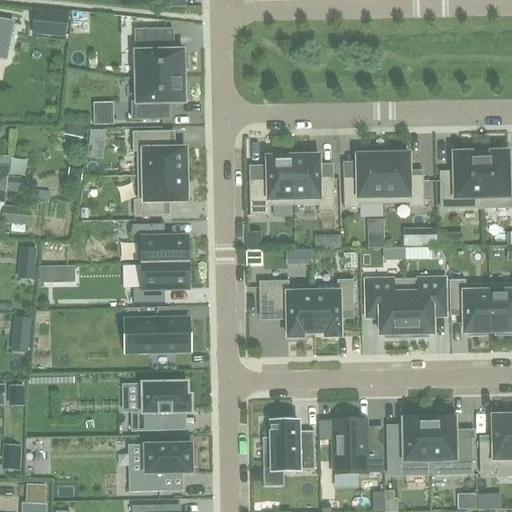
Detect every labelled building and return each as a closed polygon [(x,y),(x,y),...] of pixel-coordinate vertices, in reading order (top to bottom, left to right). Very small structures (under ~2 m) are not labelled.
[(64,35),(65,16),(54,14),(52,33),(64,35)] [(0,54),(2,55),(4,42),(10,43),(14,22),(0,19),(0,54)] [(183,77),(183,70),(187,70),(187,53),(183,53),(183,51),(165,52),(164,30),(134,30),(136,78),(183,77)] [(188,101),(188,84),(184,85),(183,77),(136,78),(136,103),(131,103),(132,120),(162,120),(161,104),(184,103),(184,101),(188,101)] [(94,115),(94,126),(114,125),(114,114),(94,115)] [(84,133),(85,124),(85,120),(67,118),(66,123),(65,131),(84,133)] [(169,132),(132,132),(132,152),(136,152),(137,176),(186,175),(185,149),(174,149),(169,149),(169,132)] [(383,204),(382,151),(365,152),(365,156),(356,156),(357,177),(343,178),(344,209),(359,209),(359,205),(383,204)] [(400,151),(382,151),(383,204),(408,203),(408,207),(423,207),(423,203),(423,184),(423,176),(409,176),(409,155),(400,155),(400,151)] [(480,156),(482,209),(511,207),(511,178),(508,178),(507,153),(491,153),(491,156),(480,156)] [(440,180),(441,210),(482,209),(480,156),(470,156),(470,154),(453,154),(454,180),(440,180)] [(0,204),(3,205),(4,191),(19,193),(20,178),(6,177),(8,158),(0,157),(0,204)] [(253,180),(253,211),(269,211),(268,203),(293,202),(292,157),(266,158),(267,179),(253,180)] [(318,201),(318,209),(337,209),(337,178),(319,178),(319,157),(292,157),(293,202),(318,201)] [(82,181),(83,170),(69,169),(68,180),(82,181)] [(137,200),(133,201),(134,216),(165,216),(164,202),(169,202),(186,202),(186,175),(137,176),(137,200)] [(17,226),(29,226),(31,209),(0,205),(0,224),(0,225),(0,224),(17,226)] [(164,225),(131,226),(132,240),(141,240),(141,264),(188,264),(187,238),(164,238),(164,225)] [(435,231),(420,231),(420,247),(436,247),(435,231)] [(37,260),(37,249),(20,248),(20,259),(37,260)] [(260,252),(246,252),(246,266),(261,266),(260,252)] [(142,289),(133,290),(133,304),(164,303),(164,290),(188,289),(188,264),(141,264),(142,289)] [(40,283),(75,283),(75,266),(40,267),(40,283)] [(445,317),(444,279),(404,280),(405,335),(410,335),(410,339),(427,338),(427,334),(432,334),(431,317),(445,317)] [(337,285),(312,285),(313,334),(324,334),(324,338),(340,337),(339,312),(353,312),(352,280),(337,281),(337,285)] [(405,335),(404,280),(364,281),(365,319),(379,318),(379,335),(384,335),(384,339),(401,339),(401,335),(405,335)] [(490,333),(489,285),(465,285),(464,281),(449,281),(449,317),(463,317),(464,334),(468,334),(468,338),(485,337),(485,333),(490,333)] [(313,334),(312,285),(288,286),(288,282),(258,282),(259,313),(287,313),(287,338),(302,338),(302,334),(313,334)] [(511,284),(489,285),(490,333),(494,333),(494,337),(511,337),(511,333),(511,332),(511,284)] [(30,332),(32,319),(14,317),(13,330),(30,332)] [(189,321),(140,323),(141,352),(190,351),(189,321)] [(138,415),(129,414),(130,432),(170,432),(170,417),(184,417),(190,417),(189,395),(186,395),(186,383),(137,384),(138,415)] [(24,398),(24,386),(9,386),(9,398),(24,398)] [(511,468),(511,416),(492,417),(493,437),(479,437),(480,473),(495,473),(495,469),(511,468)] [(472,475),(471,439),(455,439),(454,418),(436,418),(436,420),(428,420),(430,476),(472,475)] [(430,476),(428,420),(420,420),(420,419),(402,419),(403,440),(387,440),(388,477),(430,476)] [(379,449),(366,449),(366,420),(332,421),(333,475),(380,474),(379,449)] [(297,421),(270,422),(271,438),(262,438),(262,457),(271,457),(272,473),(283,472),(283,473),(299,472),(299,470),(314,470),(314,438),(298,438),(297,421)] [(144,474),(128,474),(129,493),(163,492),(162,475),(192,474),(192,468),(196,468),(196,451),(192,451),(191,445),(143,446),(144,474)] [(21,447),(1,446),(1,456),(20,457),(21,447)] [(393,492),(385,492),(385,500),(393,500),(393,492)] [(374,511),(384,511),(384,503),(375,503),(374,511)]
